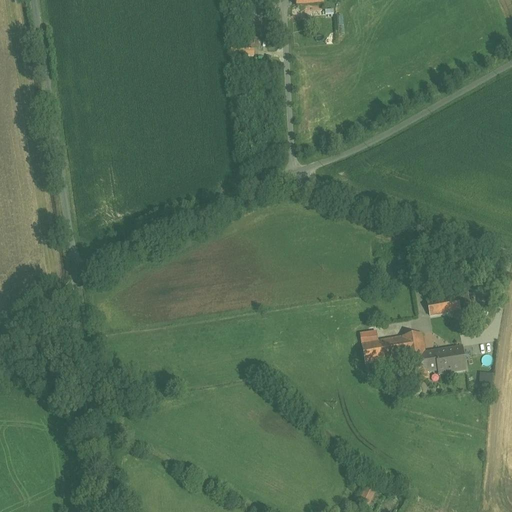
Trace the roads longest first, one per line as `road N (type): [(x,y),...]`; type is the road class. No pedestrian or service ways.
road 1 (unclassified): [(76,272),(33,0)]
road 2 (unclassified): [(511,65),(368,144),(295,173)]
road 3 (unclassified): [(109,511),(76,272)]
road 4 (unclassified): [(295,173),(76,272)]
road 5 (unclassified): [(511,260),(295,173)]
